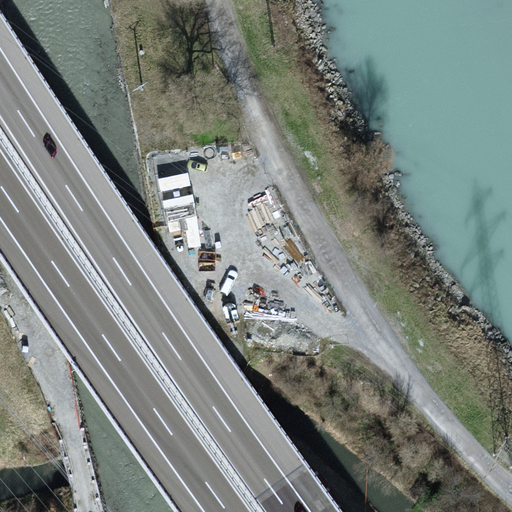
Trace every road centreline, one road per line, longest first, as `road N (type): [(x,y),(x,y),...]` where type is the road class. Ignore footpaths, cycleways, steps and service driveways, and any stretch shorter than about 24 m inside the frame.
road 1 (track): [(511,497),(415,399),(360,309),(291,189),(238,68),(221,0)]
road 2 (motorway): [(289,511),(0,78)]
road 3 (motorway): [(0,182),(227,511)]
road 4 (track): [(90,511),(27,315),(6,275),(0,278)]
